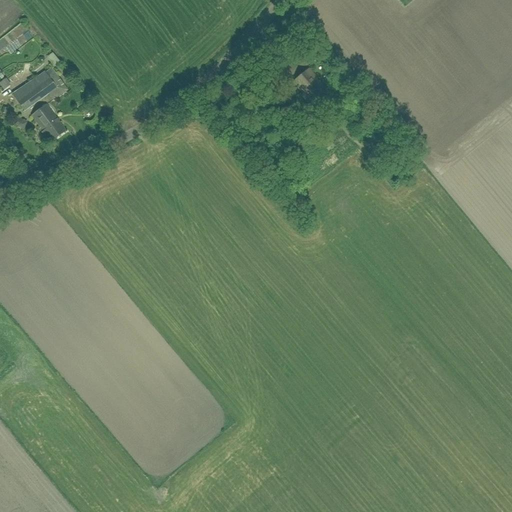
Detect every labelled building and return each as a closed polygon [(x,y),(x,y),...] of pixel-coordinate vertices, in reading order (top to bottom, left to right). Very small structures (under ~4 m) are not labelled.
[(286,52),(296,64),(312,51),(302,39),(297,44),(294,47),(293,46),(286,52)] [(272,83),(281,76),(272,66),(264,73),(272,83)] [(24,112),(26,110),(47,94),(52,100),(66,90),(56,76),(50,68),(44,72),(33,80),(11,95),(24,112)] [(311,108),(328,93),(308,69),(292,83),(300,94),(311,108)] [(31,116),(43,131),(41,133),(48,141),(49,140),(51,142),(65,131),(45,105),(31,116)]
